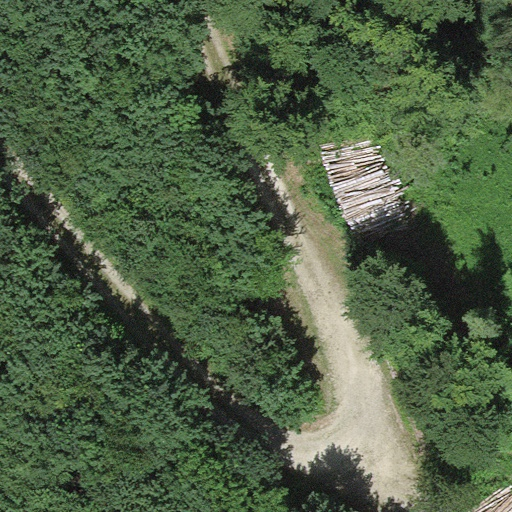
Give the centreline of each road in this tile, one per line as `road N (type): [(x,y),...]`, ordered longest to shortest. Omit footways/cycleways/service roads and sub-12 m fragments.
road 1 (track): [(190,0),(353,386),(358,488)]
road 2 (track): [(0,169),(235,411),(310,468),(358,488)]
